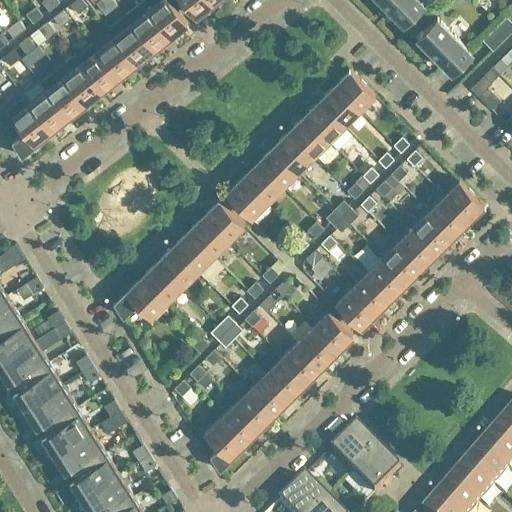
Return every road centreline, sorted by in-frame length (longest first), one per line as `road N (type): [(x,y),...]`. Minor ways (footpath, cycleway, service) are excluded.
road 1 (residential): [(8,214),(202,511)]
road 2 (residential): [(8,214),(280,0)]
road 3 (residential): [(230,511),(460,283)]
road 4 (residential): [(511,180),(334,0)]
